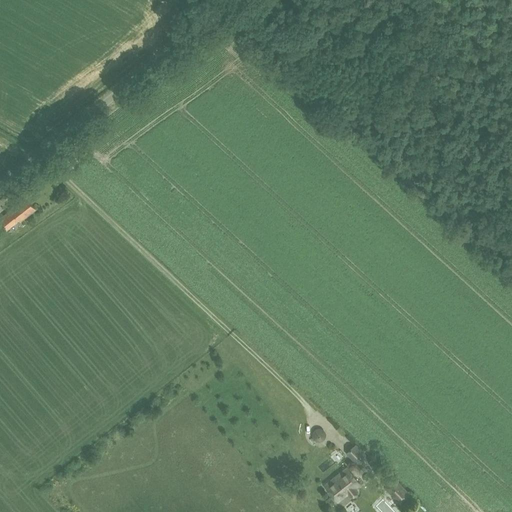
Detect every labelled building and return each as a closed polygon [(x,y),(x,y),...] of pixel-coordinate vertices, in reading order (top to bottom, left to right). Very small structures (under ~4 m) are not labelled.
[(21,220),(36,208),(25,195),(10,207),(11,209),(9,210),(10,210),(0,217),(0,221),(7,230),(20,220),(21,220)] [(356,464),(357,464),(366,455),(356,444),(346,453),(356,464)] [(358,494),(359,492),(359,490),(358,489),(356,487),(360,484),(347,468),(325,485),(338,501),(347,494),(348,495),(350,497),(352,498),(354,498),(357,497),(358,495),(358,494)] [(401,505),(412,494),(395,478),(384,489),(401,505)] [(382,508),(385,511),(398,511),(389,501),(382,508)]
